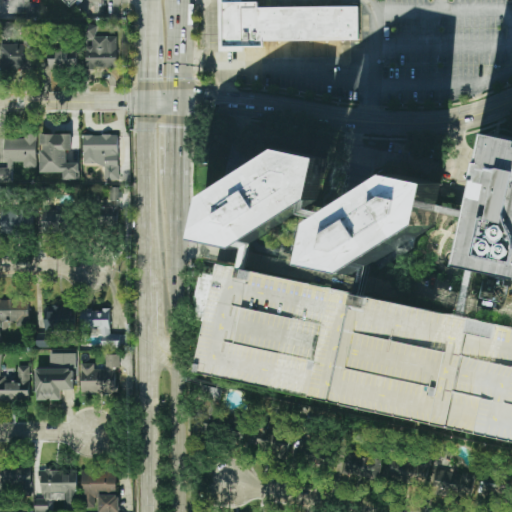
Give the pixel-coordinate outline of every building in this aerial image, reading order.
[(219,0),(259,0),(259,6),(358,7),(359,41),(263,41),(262,48),(220,50),(219,0)] [(86,37),(96,38),(97,26),(87,25),(86,37)] [(118,37),(93,36),(93,47),(87,47),(86,69),(117,70),(118,37)] [(1,44),(0,68),(41,69),(42,39),(24,39),(24,45),(1,44)] [(58,48),(58,45),(49,45),(48,68),(77,70),(79,50),(58,48)] [(72,134),(41,134),(41,173),(63,172),(63,180),(79,180),(79,163),(68,163),(68,150),(72,150),(72,134)] [(511,278),(472,270),(500,134),(511,136),(511,278)] [(118,135),(83,135),(84,165),(104,164),(104,180),(119,180),(118,135)] [(37,168),(37,137),(4,137),(4,166),(0,166),(0,181),(13,181),(13,162),(24,162),(24,168),(37,168)] [(239,250),(199,241),(208,197),(281,149),(326,158),(317,199),(253,241),(239,250)] [(441,183),(434,224),(368,268),(357,275),(312,266),(321,221),(396,172),(441,183)] [(1,232),(32,233),(33,208),(1,207),(1,232)] [(70,211),(43,211),(42,232),(69,232),(70,211)] [(511,440),(199,374),(202,355),(220,265),(347,292),(461,317),(511,327),(511,440)] [(28,324),(29,300),(0,299),(0,346),(1,346),(2,324),(28,324)] [(45,306),(45,331),(75,330),(75,306),(45,306)] [(110,309),(81,309),(81,329),(102,329),(102,347),(128,347),(128,334),(110,334),(110,309)] [(0,399),(29,400),(30,366),(18,366),(18,383),(7,382),(7,376),(1,376),(1,352),(0,351),(0,399)] [(76,354),(50,353),(50,364),(76,364),(76,354)] [(81,393),(118,393),(118,367),(120,367),(120,354),(105,355),(106,369),(95,369),(95,364),(81,364),(81,393)] [(62,401),(62,390),(74,390),(74,370),(37,369),(36,400),(62,401)] [(219,402),(223,391),(204,384),(200,395),(219,402)] [(0,465),(0,490),(31,489),(30,465),(0,465)] [(78,470),(41,470),(41,499),(35,499),(34,511),(47,511),(48,500),(64,500),(64,507),(77,507),(78,470)] [(119,511),(120,494),(117,494),(117,470),(82,470),(82,507),(98,507),(97,511),(119,511)] [(475,473),(436,471),(435,490),(474,492),(475,473)]
